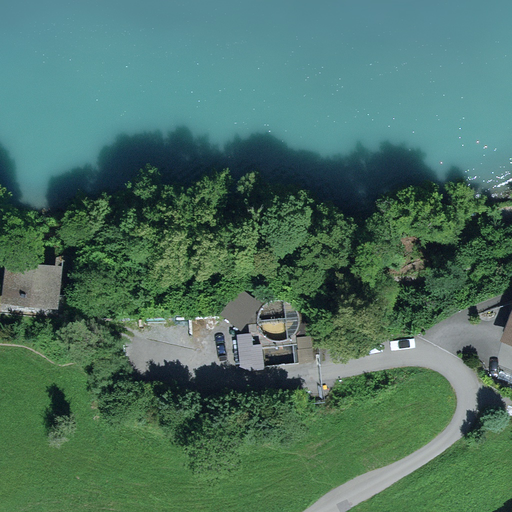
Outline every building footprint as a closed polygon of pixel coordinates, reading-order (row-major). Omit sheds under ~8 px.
[(56,272),(10,267),(8,294),(53,299),(56,272)] [(240,293),(224,313),(237,324),(257,306),(240,293)] [(123,386),(123,385),(128,386),(122,342),(110,343),(115,383),(123,386)] [(123,386),(113,427),(186,444),(196,401),(128,386),(123,385),(123,386)] [(303,393),(211,403),(214,436),(306,427),(303,393)]
